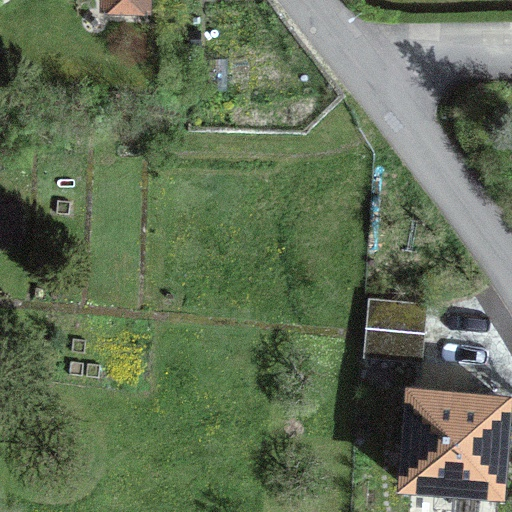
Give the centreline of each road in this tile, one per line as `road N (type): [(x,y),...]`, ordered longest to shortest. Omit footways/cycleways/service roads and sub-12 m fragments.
road 1 (residential): [(511,272),(370,83)]
road 2 (residential): [(370,83),(461,57),(511,54)]
